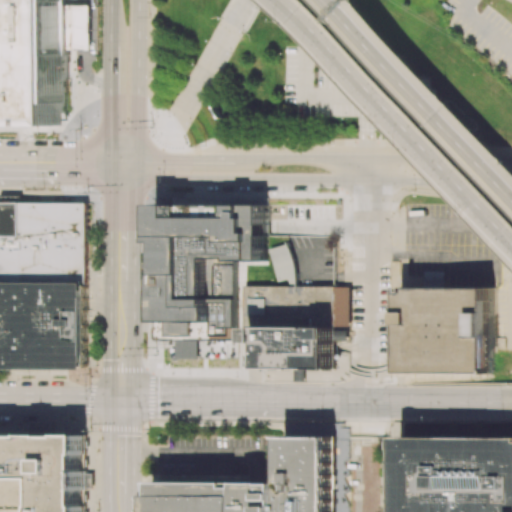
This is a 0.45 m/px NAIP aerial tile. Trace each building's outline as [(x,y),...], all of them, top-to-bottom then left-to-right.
[(0,0),(0,112),(21,112),(20,125),(68,125),(68,102),(70,102),(70,49),(70,4),(70,0),(0,0)] [(260,0),(234,0),(232,7),(228,15),(234,18),(231,25),(246,32),(260,0)] [(70,49),(91,49),(91,5),(70,4),(70,49)] [(0,203),(87,204),(86,284),(0,283),(0,203)] [(157,339),(238,339),(238,261),(268,261),(268,204),(157,204),(157,242),(157,339)] [(336,286),(298,286),(298,283),(298,279),(298,277),(298,274),(298,271),(297,268),(296,262),(295,258),(293,254),(292,251),(292,249),(290,246),(289,244),(288,241),(298,237),(301,236),(305,235),(308,235),(311,235),(314,235),(317,235),(319,235),(322,235),(327,237),(327,272),(336,272),(336,286)] [(293,286),(291,279),(279,282),(270,249),(289,244),(290,246),(292,249),(292,251),(293,254),(295,258),(296,262),(297,268),(298,271),(298,274),(298,277),(298,279),(298,283),(298,286),(293,286)] [(0,283),(0,368),(85,368),(86,284),(0,283)] [(293,286),(246,286),(246,326),(250,326),(254,326),(254,341),(264,341),(264,344),(264,355),(264,364),(264,369),(278,369),(295,369),(305,369),(307,369),(335,369),(336,340),(336,339),(336,330),(336,326),(336,286),(298,286),(293,286)] [(351,286),(351,326),(349,326),(336,326),(336,286),(351,286)] [(410,287),(404,287),(404,311),(404,324),(403,373),(494,374),(494,337),(494,312),(494,287),(415,287),(410,287)] [(349,330),(349,331),(349,335),(349,340),(336,340),(336,339),(336,330),(349,330)] [(294,381),(295,369),(305,369),(305,381),(294,381)] [(0,511),(0,435),(86,435),(86,511),(0,511)] [(511,511),(511,437),(403,437),(402,511),(511,511)] [(165,483),(164,511),(346,511),(348,439),(295,439),(295,484),(256,483),(165,483)]
